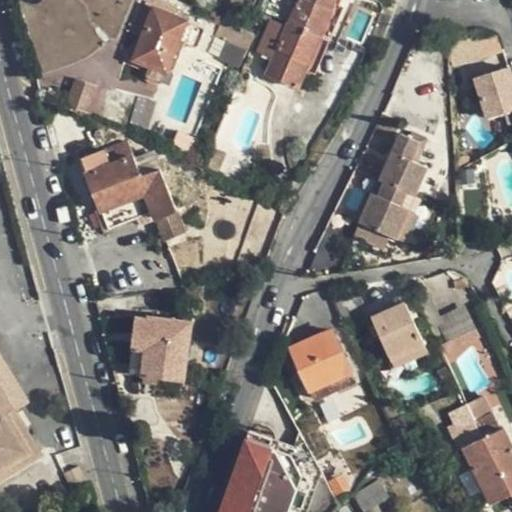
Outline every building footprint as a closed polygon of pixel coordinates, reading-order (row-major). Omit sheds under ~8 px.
[(174,4),(164,0),(147,0),(145,3),(153,7),(133,59),(148,66),(145,72),(164,80),(190,21),(171,12),(174,4)] [(295,0),(286,21),(322,35),(336,0),(295,0)] [(227,7),(223,17),(238,24),(241,13),(227,7)] [(286,21),(278,41),(313,56),(322,35),(286,21)] [(246,50),(253,34),(239,28),(232,45),(246,50)] [(222,56),(231,36),(218,31),(209,50),(222,56)] [(441,45),(444,67),(495,54),(489,35),(472,36),(441,45)] [(313,56),(278,41),(264,73),(299,87),(313,56)] [(484,119),(504,113),(511,110),(511,89),(509,89),(507,82),(511,81),(507,66),(471,77),(484,119)] [(89,112),(99,85),(76,78),(66,105),(89,112)] [(507,123),(504,113),(484,119),(487,128),(507,123)] [(392,145),(395,131),(375,127),(372,141),(392,145)] [(190,154),(197,138),(178,130),(171,145),(190,154)] [(414,132),(410,139),(420,143),(426,145),(429,138),(414,132)] [(410,139),(401,135),(389,161),(394,163),(392,166),(388,164),(380,183),(384,185),(415,199),(429,169),(418,164),(412,161),(420,143),(410,139)] [(153,149),(133,157),(127,139),(80,157),(108,228),(153,212),(163,240),(185,231),(153,149)] [(418,164),(426,145),(420,143),(412,161),(418,164)] [(465,155),(454,157),(456,168),(466,163),(465,155)] [(360,224),(389,237),(396,240),(411,209),(416,212),(421,201),(415,199),(384,185),(378,196),(374,194),(360,224)] [(402,243),(416,212),(411,209),(396,240),(402,243)] [(383,249),(389,237),(360,224),(354,236),(383,249)] [(465,285),(462,277),(449,280),(452,289),(465,285)] [(182,312),(186,284),(108,296),(110,316),(134,315),(135,309),(182,312)] [(431,330),(443,324),(425,284),(412,289),(431,330)] [(354,291),(332,295),(347,329),(368,320),(354,291)] [(388,355),(422,340),(407,304),(372,319),(388,355)] [(183,380),(190,319),(148,315),(148,319),(134,318),(132,350),(141,350),(139,374),(183,380)] [(311,389),(351,372),(332,330),(293,346),(311,389)] [(429,355),(422,340),(388,355),(395,370),(429,355)] [(357,385),(351,372),(311,389),(317,402),(357,385)] [(0,386),(0,481),(42,456),(0,386)] [(468,405),(473,416),(484,439),(510,494),(511,493),(511,441),(505,428),(502,431),(485,397),(468,405)] [(456,425),(466,447),(484,439),(473,416),(456,425)] [(408,433),(401,418),(391,422),(397,437),(408,433)] [(291,511),(304,476),(291,456),(273,449),(274,448),(246,438),(219,511),(291,511)] [(484,439),(466,447),(463,449),(473,470),(483,491),(489,504),(510,494),(484,439)] [(79,468),(65,475),(74,494),(88,487),(79,468)] [(471,496),(483,491),(473,470),(462,476),(471,496)] [(343,477),(332,482),(336,494),(348,488),(343,477)] [(363,511),(366,511),(377,505),(390,498),(380,478),(353,495),(363,511)]
